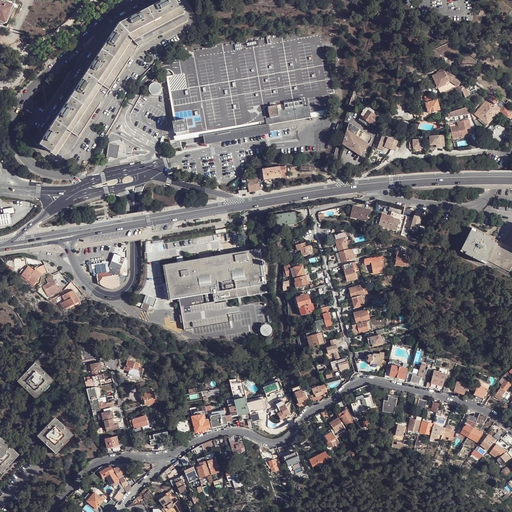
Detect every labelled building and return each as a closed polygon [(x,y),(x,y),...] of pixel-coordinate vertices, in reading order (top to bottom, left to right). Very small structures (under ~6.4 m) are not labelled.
[(0,0),(0,21),(3,23),(4,22),(5,22),(13,6),(12,5),(13,4),(6,1),(5,2),(4,1),(4,2),(0,0)] [(178,7),(174,0),(160,0),(159,1),(127,17),(118,21),(127,32),(170,9),(170,10),(178,7)] [(157,0),(126,15),(127,17),(159,1),(158,0),(157,0)] [(128,33),(133,38),(134,39),(184,13),(185,12),(181,5),(178,7),(170,10),(128,33)] [(127,32),(128,33),(170,10),(170,9),(127,32)] [(187,19),(184,13),(134,39),(139,45),(187,19)] [(127,32),(118,21),(113,30),(111,32),(109,36),(91,64),(89,67),(82,78),(80,80),(78,83),(60,111),(58,114),(50,126),(44,135),(43,137),(39,143),(51,151),(55,144),(54,143),(127,32)] [(196,48),(197,56),(191,57),(181,58),(183,67),(184,73),(176,74),(169,75),(176,120),(189,118),(191,129),(192,129),(192,131),(269,119),(268,115),(272,115),(270,105),(279,103),(288,102),(289,108),(312,104),(313,112),(334,109),(332,94),(337,93),(330,49),(325,49),(325,46),(323,35),(300,38),(298,31),(196,48)] [(54,143),(55,144),(97,80),(128,33),(127,32),(54,143)] [(103,84),(133,38),(128,33),(97,80),(103,84)] [(109,36),(107,35),(89,63),(91,64),(109,36)] [(446,69),(433,75),(438,86),(443,83),(444,85),(447,83),(447,82),(446,81),(450,80),(451,80),(459,85),(462,80),(446,69)] [(103,84),(97,80),(55,144),(51,151),(56,155),(72,131),(103,84)] [(78,83),(77,82),(58,110),(60,111),(78,83)] [(158,82),(156,82),(153,83),(151,85),(150,87),(150,90),(151,92),(153,94),(155,95),(158,95),(160,93),(162,91),(162,89),(162,86),(160,84),(158,82)] [(456,89),(458,94),(463,92),(462,89),(466,87),(465,84),(456,89)] [(441,110),(438,100),(434,101),(427,102),(427,103),(429,113),(441,110)] [(480,133),(488,124),(499,112),(501,110),(505,105),(499,101),(499,102),(496,104),(490,100),(489,101),(488,100),(476,114),(474,116),(477,121),(475,122),(478,127),(479,130),(480,133)] [(272,115),(281,113),(281,110),(279,103),(270,105),(272,115)] [(371,108),(373,106),(368,103),(363,110),(365,111),(368,106),(371,108)] [(313,112),(312,104),(289,108),(281,110),(281,113),(272,115),(268,115),(269,119),(269,124),(314,116),(313,112)] [(502,111),(511,119),(511,117),(511,111),(506,106),(505,105),(501,110),(502,111)] [(375,126),(383,115),(378,112),(377,113),(371,108),(368,106),(365,111),(361,116),(362,117),(375,126)] [(378,112),(383,115),(386,112),(379,106),(377,109),(379,110),(378,112)] [(467,107),(447,113),(448,118),(470,114),(467,107)] [(314,116),(315,120),(337,117),(337,112),(336,108),(334,109),(313,112),(314,116)] [(314,116),(269,124),(270,127),(315,120),(314,116)] [(373,129),(375,126),(362,117),(360,120),(373,129)] [(175,120),(177,131),(178,131),(191,129),(189,118),(176,120),(175,120)] [(179,134),(176,134),(177,142),(214,136),(270,127),(269,124),(269,119),(192,131),(179,134)] [(461,130),(478,127),(475,122),(474,119),(468,120),(458,122),(459,125),(452,127),(454,138),(462,137),(462,133),(461,134),(461,130)] [(342,144),(363,157),(366,152),(364,151),(369,144),(354,134),(356,132),(357,133),(360,129),(351,123),(349,123),(342,144)] [(399,141),(383,135),(378,147),(385,150),(386,147),(387,146),(388,146),(388,147),(392,149),(396,150),(399,141)] [(446,135),(431,136),(432,145),(438,145),(442,145),(443,147),(447,147),(446,135)] [(425,139),(414,140),(414,142),(410,142),(411,149),(426,148),(425,139)] [(109,143),(107,157),(117,158),(118,152),(119,145),(112,144),(109,143)] [(281,166),(266,169),(266,171),(264,172),(266,179),(274,177),(275,178),(283,177),(281,166)] [(259,180),(254,181),(255,184),(257,188),(258,191),(262,190),(259,180)] [(351,216),(367,220),(369,212),(362,210),(363,208),(353,206),(351,216)] [(4,214),(0,214),(0,224),(12,222),(10,213),(15,212),(14,207),(3,209),(4,214)] [(295,212),(276,215),(278,226),(284,225),(284,223),(297,221),(295,212)] [(390,218),(399,221),(419,227),(423,222),(392,213),(390,218)] [(275,215),(277,227),(297,224),(297,221),(284,223),(284,225),(278,226),(276,215),(275,215)] [(397,230),(399,221),(390,218),(388,218),(387,216),(384,215),(382,215),(379,225),(385,227),(385,226),(392,228),(392,229),(397,230)] [(492,238),(477,230),(476,232),(471,230),(461,249),(466,252),(465,254),(481,262),(482,259),(487,262),(487,261),(496,242),(491,240),(492,238)] [(184,263),(183,261),(179,262),(179,264),(168,266),(173,299),(180,298),(185,329),(230,321),(227,299),(269,292),(264,266),(266,265),(266,261),(264,262),(259,233),(250,235),(252,250),(241,251),(242,254),(231,256),(231,255),(218,257),(219,260),(216,260),(216,257),(190,262),(184,263)] [(351,241),(347,243),(344,233),(335,235),(336,240),(336,241),(339,251),(348,248),(348,246),(351,245),(351,241)] [(511,247),(497,240),(496,242),(487,261),(511,273),(511,247)] [(305,242),(297,244),(298,251),(302,250),(303,256),(313,254),(311,245),(307,246),(305,242)] [(340,252),(342,262),(355,258),(353,249),(340,252)] [(241,251),(183,261),(184,263),(190,262),(216,257),(216,260),(219,260),(218,257),(231,255),(231,256),(242,254),(241,251)] [(110,272),(100,273),(101,282),(108,281),(108,283),(117,281),(116,275),(119,275),(125,258),(121,257),(122,256),(115,254),(110,267),(110,272)] [(371,258),(364,260),(364,264),(365,264),(365,266),(370,265),(370,263),(371,263),(372,267),(372,270),(373,274),(383,272),(382,270),(385,269),(382,256),(372,259),(371,258)] [(397,256),(396,265),(409,267),(411,258),(407,257),(398,256),(397,256)] [(171,299),(171,300),(173,299),(168,266),(179,264),(179,262),(165,264),(168,283),(169,290),(169,291),(171,299)] [(356,279),(354,270),(352,263),(344,265),(345,270),(344,270),(347,281),(356,279)] [(45,265),(37,268),(36,270),(35,271),(29,267),(23,275),(35,285),(43,276),(49,273),(45,265)] [(305,275),(302,265),(291,268),(290,265),(284,267),(287,276),(292,275),(292,272),(295,271),(297,276),(299,276),(300,277),(305,275)] [(307,281),(305,275),(300,277),(295,278),(296,282),(295,282),(296,287),(308,284),(307,281)] [(55,281),(52,276),(46,279),(49,283),(43,286),(49,297),(54,294),(53,291),(58,288),(56,284),(55,281)] [(363,290),(362,285),(349,288),(352,298),(361,296),(368,294),(367,292),(366,289),(363,290)] [(59,297),(64,309),(81,301),(75,290),(59,297)] [(314,312),(309,294),(296,297),(296,298),(299,306),(301,315),(314,312)] [(364,305),(361,296),(352,298),(350,299),(350,302),(353,301),(354,308),(364,305)] [(330,312),(328,306),(320,308),(321,311),(322,311),(323,314),(324,314),(328,312),(330,312)] [(368,314),(367,310),(354,313),(355,317),(353,318),(354,323),(370,319),(368,314)] [(332,325),(328,312),(324,314),(324,315),(323,315),(324,318),(315,321),(318,330),(322,329),(321,324),(326,323),(326,326),(332,325)] [(274,331),(268,322),(259,328),(265,337),(274,331)] [(368,330),(366,322),(353,325),(356,334),(368,330)] [(326,342),(322,329),(318,330),(317,330),(318,334),(307,337),(310,347),(326,342)] [(383,344),(381,335),(381,333),(384,333),(382,329),(376,330),(377,336),(368,338),(369,344),(372,344),(375,343),(375,346),(383,344)] [(335,339),(330,341),(332,346),(327,347),(328,354),(334,352),(336,359),(340,358),(335,339)] [(95,350),(93,345),(80,348),(82,360),(91,358),(92,359),(93,358),(92,358),(96,357),(95,352),(93,352),(93,350),(95,350)] [(384,353),(380,352),(380,353),(374,353),(372,355),(371,355),(370,355),(368,355),(367,356),(367,358),(367,360),(368,361),(370,362),(370,363),(377,364),(377,366),(382,366),(382,359),(384,359),(384,353)] [(46,355),(43,353),(34,362),(39,366),(46,355)] [(434,360),(421,356),(419,365),(421,365),(418,375),(409,372),(407,377),(407,379),(411,380),(411,382),(419,384),(419,382),(424,383),(426,375),(430,376),(434,360)] [(348,362),(347,357),(331,362),(333,369),(340,367),(339,365),(348,362)] [(134,361),(127,359),(126,365),(124,364),(124,368),(129,370),(128,372),(142,375),(144,366),(139,365),(133,364),(134,361)] [(34,362),(27,370),(28,371),(22,377),(21,376),(17,381),(25,389),(26,388),(32,393),(31,394),(35,398),(43,390),(42,389),(48,383),(49,384),(53,380),(45,372),(44,373),(38,367),(39,366),(34,362)] [(100,363),(90,364),(91,372),(91,376),(97,375),(97,372),(101,371),(100,363)] [(405,377),(407,369),(392,366),(390,376),(404,379),(405,377)] [(443,386),(446,374),(439,372),(434,371),(430,383),(443,386)] [(89,387),(95,386),(95,387),(97,387),(101,386),(101,382),(105,381),(104,375),(92,377),(92,376),(87,377),(88,382),(87,382),(85,382),(86,386),(88,386),(88,385),(89,385),(89,387)] [(511,384),(502,377),(499,382),(502,385),(497,393),(502,396),(511,384)] [(280,380),(263,386),(267,397),(272,395),(271,393),(283,389),(280,380)] [(474,395),(483,399),(489,385),(480,381),(474,395)] [(464,392),(465,391),(470,392),(471,386),(464,384),(459,383),(457,382),(454,390),(464,392)] [(323,383),(311,388),(314,393),(315,393),(316,396),(323,393),(322,392),(327,390),(323,383)] [(97,387),(95,387),(87,389),(90,400),(105,397),(105,395),(101,396),(99,397),(97,387)] [(298,403),(306,400),(305,399),(307,398),(304,392),(302,392),(301,390),(298,391),(299,393),(295,395),(298,403)] [(157,401),(155,392),(147,393),(147,392),(141,394),(142,399),(144,399),(144,401),(146,405),(153,403),(153,402),(157,401)] [(386,397),(384,396),(382,411),(394,413),(397,396),(389,394),(388,397),(386,397)] [(106,403),(105,397),(90,400),(93,411),(104,409),(108,408),(107,404),(103,404),(106,403)] [(248,402),(246,397),(234,399),(236,406),(237,409),(238,415),(250,412),(248,402)] [(374,407),(371,397),(365,398),(358,401),(358,402),(356,403),(351,404),(354,413),(374,407)] [(263,398),(248,402),(250,412),(252,419),(252,422),(260,420),(258,410),(266,408),(263,398)] [(424,410),(426,401),(416,398),(414,407),(424,410)] [(281,419),(291,414),(283,400),(277,403),(279,407),(275,409),(281,419)] [(353,420),(346,408),(346,407),(342,400),(338,403),(343,412),(338,415),(340,418),(341,418),(343,421),(344,420),(346,424),(353,420)] [(112,408),(104,409),(104,413),(102,413),(104,421),(113,419),(114,418),(112,408)] [(232,414),(226,415),(227,422),(232,420),(231,416),(238,415),(237,409),(231,410),(232,414)] [(227,422),(226,415),(222,416),(221,414),(225,413),(224,410),(210,413),(209,410),(206,410),(207,414),(208,417),(210,425),(211,425),(212,427),(228,424),(227,422)] [(321,413),(320,412),(315,415),(319,421),(324,418),(321,413)] [(346,429),(335,412),(330,415),(333,421),(331,422),(331,421),(329,422),(334,431),(333,432),(335,436),(337,435),(346,429)] [(473,426),(478,416),(469,412),(464,422),(473,426)] [(205,418),(204,414),(195,416),(192,416),(196,432),(200,431),(204,430),(210,428),(210,425),(208,417),(205,418)] [(148,424),(146,415),(132,420),(133,425),(134,429),(148,424)] [(408,429),(418,432),(421,418),(412,416),(408,429)] [(59,421),(55,417),(46,425),(48,426),(42,432),(41,431),(37,435),(45,443),(46,442),(52,448),(51,449),(55,453),(63,445),(62,444),(68,438),(69,439),(73,434),(65,426),(64,427),(58,422),(59,421)] [(114,425),(113,419),(104,421),(107,432),(119,429),(118,424),(114,425)] [(187,420),(181,421),(182,423),(178,424),(178,425),(180,424),(182,434),(180,434),(180,435),(188,433),(188,432),(190,431),(187,420)] [(431,435),(433,425),(423,422),(420,432),(431,435)] [(468,437),(473,428),(466,424),(461,433),(468,437)] [(404,433),(405,427),(398,425),(395,435),(403,437),(404,433)] [(445,429),(438,427),(438,425),(433,425),(431,435),(430,440),(433,441),(433,438),(441,440),(442,438),(443,433),(445,429)] [(452,442),(454,438),(453,437),(455,432),(452,431),(453,428),(447,426),(444,434),(443,433),(442,438),(452,443),(452,442)] [(501,437),(506,431),(502,428),(501,427),(496,433),(499,435),(501,437)] [(477,442),(482,433),(473,428),(468,437),(477,442)] [(341,446),(336,438),(335,436),(333,432),(332,431),(325,436),(327,439),(326,439),(329,447),(335,445),(337,448),(341,446)] [(169,441),(168,432),(167,432),(154,435),(150,436),(151,445),(157,444),(169,441)] [(507,442),(511,437),(508,433),(503,438),(507,442)] [(488,450),(495,440),(488,435),(480,445),(488,450)] [(19,454),(10,446),(9,447),(3,442),(5,441),(0,436),(0,472),(1,473),(9,465),(8,464),(13,458),(14,459),(19,454)] [(458,440),(454,438),(452,442),(458,444),(459,442),(463,443),(465,438),(460,436),(458,440)] [(119,441),(118,437),(106,439),(107,448),(119,446),(119,442),(119,441)] [(219,445),(230,442),(229,438),(228,437),(217,440),(219,445)] [(235,443),(234,438),(229,438),(230,442),(234,454),(242,452),(242,448),(244,447),(242,443),(239,443),(239,442),(235,443)] [(205,450),(213,448),(211,440),(203,443),(205,450)] [(171,449),(169,441),(157,444),(159,452),(171,449)] [(402,450),(404,443),(397,441),(395,448),(402,450)] [(498,459),(507,451),(497,444),(490,453),(498,459)] [(202,445),(196,448),(198,454),(204,452),(202,445)] [(285,456),(286,459),(289,466),(293,465),(294,468),(303,465),(297,451),(285,456)] [(479,460),(482,456),(474,451),(471,454),(479,460)] [(511,460),(511,457),(507,451),(498,459),(497,460),(498,461),(502,466),(506,462),(507,464),(511,460)] [(331,459),(329,454),(328,455),(326,452),(310,461),(312,464),(314,468),(331,459)] [(206,456),(212,475),(220,472),(218,468),(219,468),(215,453),(206,456)] [(189,463),(187,457),(185,455),(181,459),(183,465),(189,463)] [(269,460),(267,461),(270,469),(271,468),(272,473),(279,470),(275,459),(269,462),(269,460)] [(201,478),(210,475),(206,460),(200,462),(201,467),(198,468),(201,478)] [(501,473),(505,477),(511,470),(511,468),(510,465),(501,473)] [(125,467),(114,469),(120,481),(121,483),(124,488),(125,488),(128,486),(123,476),(131,472),(128,466),(125,467)] [(99,469),(97,470),(90,477),(99,486),(105,480),(104,478),(106,476),(112,486),(113,485),(119,481),(111,467),(102,472),(99,469)] [(199,479),(194,467),(185,471),(190,483),(199,479)] [(236,470),(226,473),(228,480),(232,479),(235,488),(243,486),(239,471),(236,472),(236,470)] [(168,476),(165,471),(160,475),(164,481),(169,478),(168,476)] [(188,484),(185,474),(174,480),(181,493),(186,491),(185,486),(188,484)] [(119,484),(122,488),(118,493),(114,490),(113,491),(110,496),(117,501),(120,496),(123,498),(127,493),(124,488),(121,483),(119,484)] [(88,501),(97,509),(104,500),(107,498),(103,495),(101,497),(95,492),(92,496),(88,501)] [(137,498),(133,501),(138,506),(141,503),(144,501),(141,495),(137,498)] [(168,495),(163,498),(160,500),(165,508),(167,506),(169,509),(174,506),(173,504),(172,503),(173,502),(168,495)] [(117,504),(112,499),(108,503),(111,506),(107,511),(106,511),(111,511),(112,511),(117,504)] [(184,511),(178,500),(175,503),(176,505),(179,511),(184,511)]
